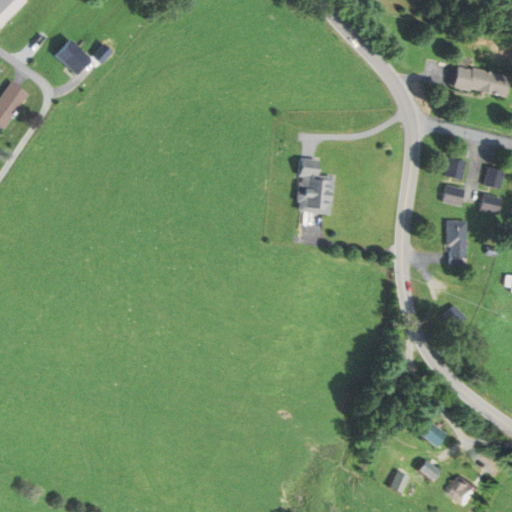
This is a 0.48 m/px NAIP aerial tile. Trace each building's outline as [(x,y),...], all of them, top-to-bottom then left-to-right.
[(0,0),(0,25),(25,1),(23,0),(0,0)] [(75,76),(90,60),(68,41),(54,57),(75,76)] [(507,78),(452,66),(448,88),(503,99),(507,78)] [(27,96),(9,82),(0,94),(0,128),(2,131),(27,96)] [(336,175),(323,174),(324,161),(303,159),(298,212),(332,215),(336,175)] [(460,163),(444,159),(440,178),(456,181),(460,163)] [(479,188),(496,190),(499,171),(482,168),(479,188)] [(457,188),(439,188),(439,205),(457,205),(457,188)] [(496,214),(496,197),(476,197),(476,214),(496,214)] [(461,222),(442,222),(442,265),(461,265),(461,222)] [(511,277),(502,277),(501,292),(511,292),(511,277)] [(450,435),(432,423),(422,437),(441,449),(450,435)] [(436,482),(440,476),(426,466),(422,473),(436,482)] [(392,489),(403,492),(408,478),(398,474),(392,489)] [(470,507),(482,490),(463,477),(451,494),(470,507)]
